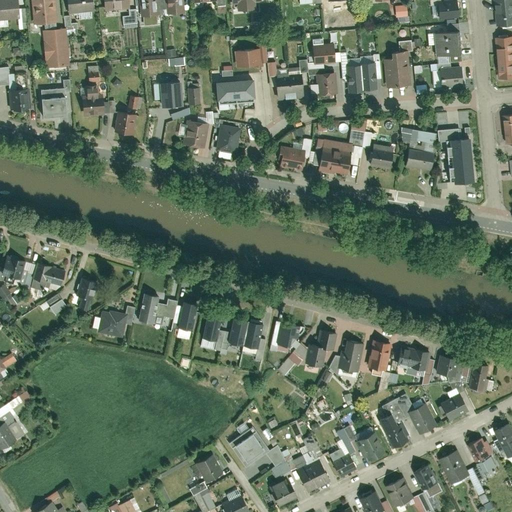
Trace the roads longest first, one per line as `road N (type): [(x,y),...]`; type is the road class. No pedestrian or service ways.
road 1 (residential): [(0,217),(511,354)]
road 2 (tertiary): [(496,225),(0,131)]
road 3 (residential): [(298,511),(511,404)]
road 4 (residential): [(483,101),(304,115),(258,148)]
road 5 (residential): [(483,101),(496,225)]
